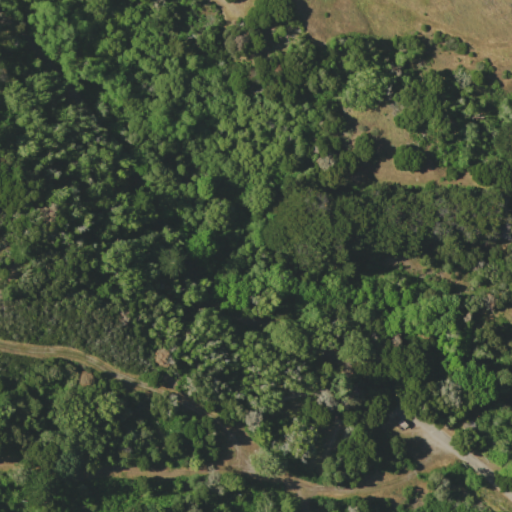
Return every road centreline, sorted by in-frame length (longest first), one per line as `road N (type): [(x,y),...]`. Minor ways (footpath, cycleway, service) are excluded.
road 1 (track): [(0,334),(125,378),(188,385),(278,488),(316,492)]
road 2 (track): [(316,492),(397,480),(426,511)]
